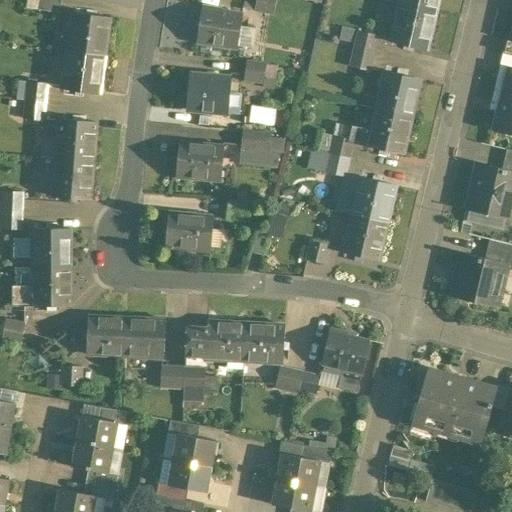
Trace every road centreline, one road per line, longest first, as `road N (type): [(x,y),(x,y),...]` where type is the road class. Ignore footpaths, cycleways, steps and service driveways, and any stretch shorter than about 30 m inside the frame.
road 1 (residential): [(153,0),(132,269),(313,290),(409,313)]
road 2 (residential): [(409,313),(478,0)]
road 3 (residential): [(359,511),(409,313)]
